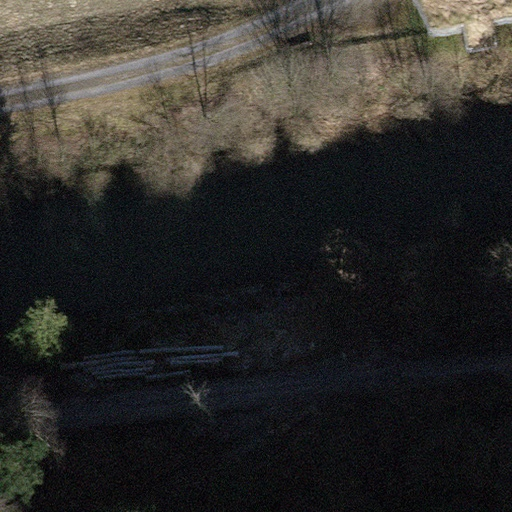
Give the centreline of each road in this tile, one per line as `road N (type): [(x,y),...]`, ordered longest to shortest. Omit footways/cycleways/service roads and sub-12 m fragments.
road 1 (track): [(511,365),(0,422)]
road 2 (track): [(321,0),(242,43),(0,104)]
road 3 (track): [(363,384),(122,511)]
